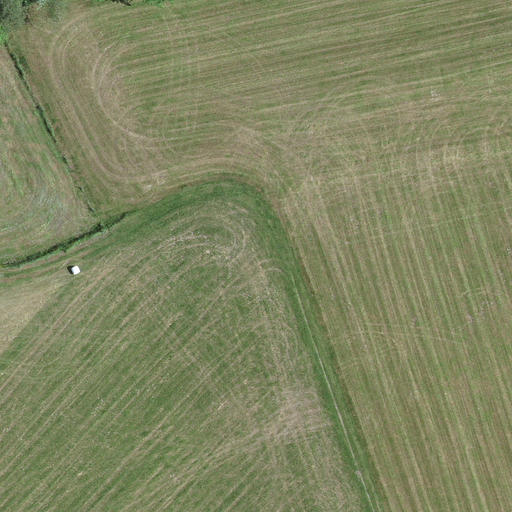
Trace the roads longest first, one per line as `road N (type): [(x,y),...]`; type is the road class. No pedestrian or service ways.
road 1 (track): [(377,511),(287,253),(250,198),(203,192),(69,257),(0,279)]
road 2 (track): [(203,192),(159,190),(60,225),(41,219),(0,165)]
